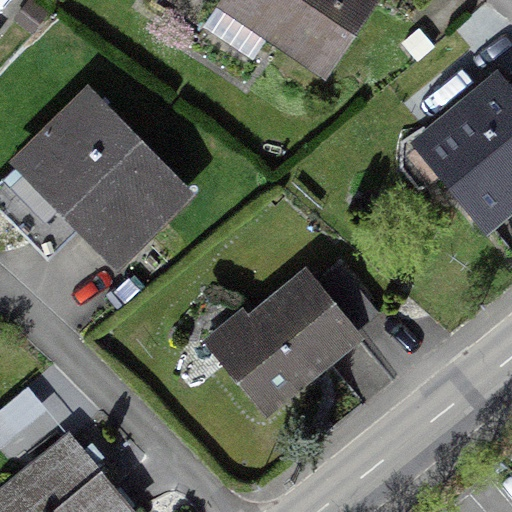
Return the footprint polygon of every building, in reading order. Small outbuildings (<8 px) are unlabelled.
[(196,39),(222,0),(150,0),(147,5),(196,39)] [(264,37),(322,76),(373,0),(233,0),(271,26),(264,37)] [(481,229),(511,203),(511,102),(495,82),(415,148),(417,151),(432,139),(452,164),(437,176),(481,229)] [(178,198),(83,102),(0,183),(0,216),(28,246),(70,205),(84,219),(78,224),(115,263),(178,198)] [(305,279),(213,355),(258,412),(375,316),(337,270),(313,289),(305,279)] [(0,511),(127,511),(66,438),(32,466),(38,473),(0,504),(0,511)]
